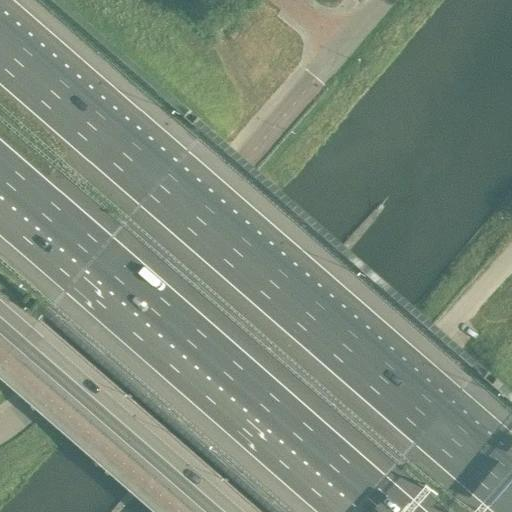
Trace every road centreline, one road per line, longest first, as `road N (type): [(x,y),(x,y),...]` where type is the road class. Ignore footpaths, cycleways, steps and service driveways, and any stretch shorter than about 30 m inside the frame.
road 1 (motorway): [(511,485),(0,39)]
road 2 (unclassified): [(0,429),(340,48)]
road 3 (motorway): [(0,185),(383,511)]
road 4 (unclassified): [(284,511),(511,249)]
road 5 (tertiary): [(222,511),(0,319)]
